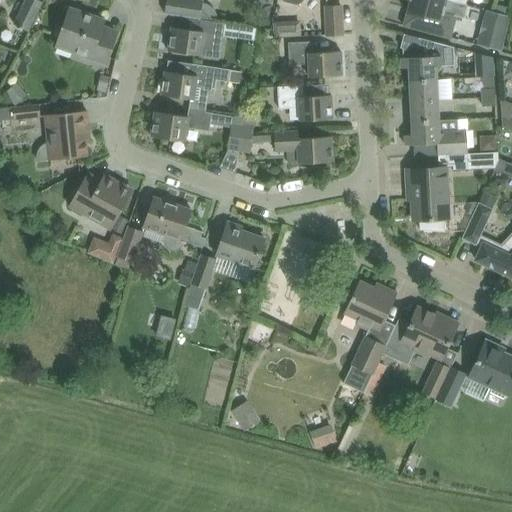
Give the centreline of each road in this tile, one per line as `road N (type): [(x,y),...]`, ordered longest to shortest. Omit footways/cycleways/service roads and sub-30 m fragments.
road 1 (residential): [(376,183),(265,202),(123,151),(117,122),(143,27),(136,0)]
road 2 (residential): [(376,183),(370,0)]
road 3 (residential): [(378,244),(511,311)]
